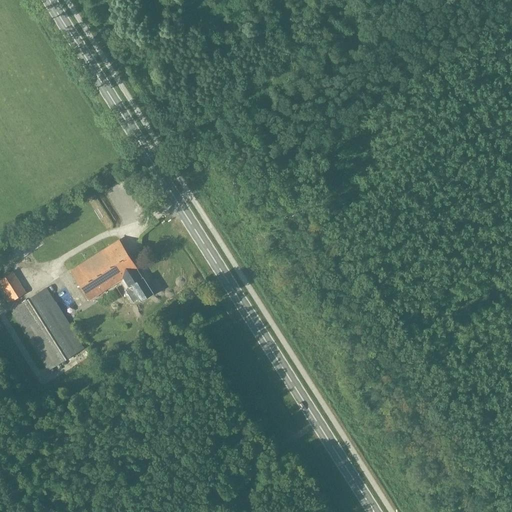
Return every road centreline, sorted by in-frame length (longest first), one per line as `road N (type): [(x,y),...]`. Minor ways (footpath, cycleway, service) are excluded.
road 1 (secondary): [(373,511),(48,0)]
road 2 (track): [(149,158),(375,21)]
road 3 (track): [(214,307),(343,511)]
road 4 (track): [(511,166),(435,69),(375,21),(401,0)]
road 5 (track): [(204,511),(316,422)]
